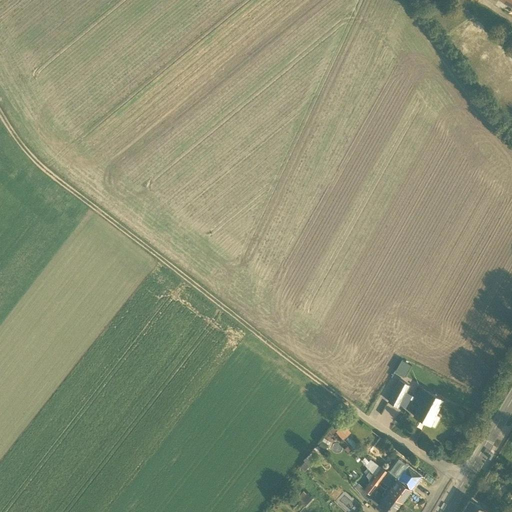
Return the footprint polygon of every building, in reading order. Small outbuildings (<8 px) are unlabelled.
[(401,360),(395,370),(404,375),(410,365),(401,360)] [(409,385),(399,380),(388,401),(398,406),(399,404),(405,392),(409,385)] [(430,424),(434,426),(439,416),(436,414),(436,413),(435,413),(442,398),(419,386),(414,397),(421,401),(419,404),(413,415),(430,424)] [(409,399),(419,404),(421,401),(414,397),(405,392),(399,404),(405,408),(409,399)] [(351,432),(344,423),(335,430),(342,439),(351,432)] [(358,445),(349,435),(345,439),(353,449),(358,445)] [(390,453),(380,467),(380,468),(387,472),(397,458),(390,453)] [(397,458),(387,472),(381,480),(388,485),(390,487),(397,479),(407,466),(397,458)] [(374,476),(380,468),(380,467),(369,459),(365,465),(369,470),(371,472),(374,476)] [(420,475),(407,466),(397,479),(409,489),(420,475)] [(374,476),(373,477),(379,482),(381,480),(387,472),(380,468),(374,476)] [(371,492),(379,482),(373,477),(372,479),(370,481),(365,487),(365,488),(371,492)] [(388,485),(385,489),(400,501),(409,489),(397,479),(390,487),(388,485)] [(353,486),(359,492),(363,488),(357,483),(353,486)] [(359,492),(366,500),(370,495),(363,488),(359,492)] [(388,511),(391,511),(400,501),(385,489),(382,493),(384,495),(378,504),(388,511)] [(308,491),(299,500),(305,506),(313,497),(308,491)] [(487,511),(488,511),(469,501),(462,511),(487,511)]
